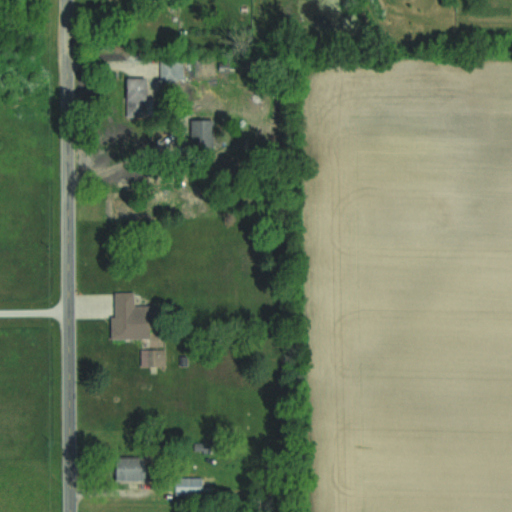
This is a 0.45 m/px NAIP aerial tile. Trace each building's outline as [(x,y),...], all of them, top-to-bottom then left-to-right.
[(183,82),(183,61),(160,61),(160,82),(183,82)] [(145,78),(125,78),(125,118),(145,118),(145,78)] [(213,149),(213,121),(189,121),(189,149),(213,149)] [(111,338),(139,338),(140,366),(164,366),(164,336),(148,336),(147,304),(133,304),(133,291),(111,291),(111,338)] [(112,481),(142,481),(142,456),(112,456),(112,481)] [(200,477),(173,477),(173,494),(200,494),(200,477)]
